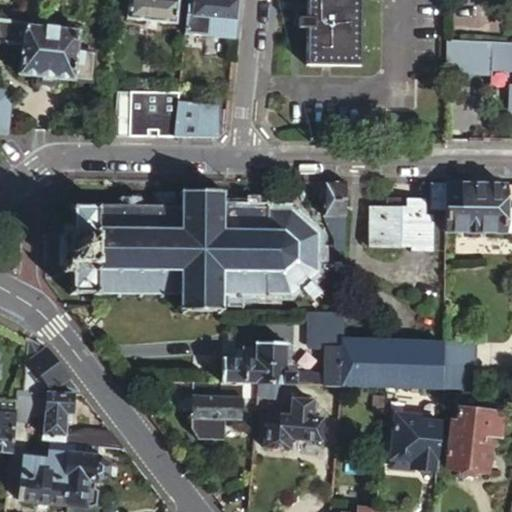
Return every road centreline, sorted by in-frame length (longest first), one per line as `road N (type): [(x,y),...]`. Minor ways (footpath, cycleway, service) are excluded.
road 1 (residential): [(0,286),(56,328),(198,511)]
road 2 (residential): [(239,161),(511,165)]
road 3 (residential): [(0,196),(56,158),(239,161)]
road 4 (residential): [(239,161),(254,0)]
